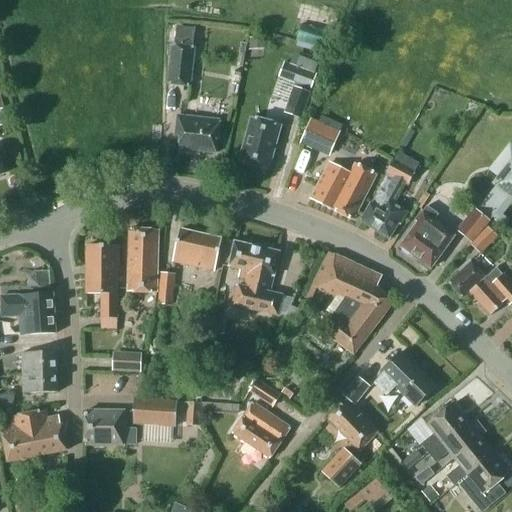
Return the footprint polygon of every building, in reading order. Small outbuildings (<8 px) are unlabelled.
[(295,42),(324,50),(329,32),(300,24),(295,42)] [(249,51),(265,50),(265,38),(248,39),(249,51)] [(190,87),(195,48),(172,45),(167,84),(190,87)] [(295,84),(284,114),(300,120),(317,74),(314,73),(318,64),(294,55),(290,65),(284,62),(278,77),(295,84)] [(217,153),(221,121),(178,116),(175,136),(181,137),(179,152),(191,154),(191,151),(217,153)] [(269,170),(281,125),(252,117),(239,163),(269,170)] [(311,119),(302,140),(331,153),(340,132),(311,119)] [(474,208),(456,231),(471,244),(508,198),(511,201),(511,159),(491,186),(494,188),(476,210),(474,208)] [(409,212),(392,201),(403,184),(406,186),(414,174),(394,162),(386,175),(389,176),(372,204),(372,203),(361,222),(390,239),(399,224),(401,225),(409,212)] [(353,220),(377,174),(356,164),(351,174),(330,163),(313,197),(312,197),(311,199),(353,220)] [(455,235),(435,220),(438,215),(426,207),(423,212),(422,211),(415,221),(418,223),(401,247),(403,248),(404,252),(409,256),(413,256),(431,269),(455,235)] [(488,227),(471,244),(482,254),(498,237),(488,227)] [(134,230),(130,230),(128,271),(127,292),(157,294),(158,273),(159,231),(155,231),(134,230)] [(221,240),(181,230),(174,262),(214,271),(221,240)] [(277,316),(282,296),(270,293),(280,253),(236,243),(230,268),(241,270),(239,278),(247,280),(245,288),(239,286),(234,305),(277,316)] [(88,247),(88,269),(119,270),(119,247),(88,247)] [(313,286),(337,298),(328,311),(334,315),(338,319),(327,334),(354,355),(395,301),(377,288),(382,277),(329,252),(313,286)] [(471,292),(471,293),(486,278),(470,261),(460,271),(460,273),(449,284),(463,299),(471,292)] [(119,270),(88,269),(88,295),(103,295),(103,318),(119,318),(119,270)] [(486,278),(471,293),(492,316),(504,304),(503,304),(505,301),(510,306),(511,304),(511,282),(504,274),(499,279),(493,272),(486,278)] [(175,275),(160,273),(158,305),(172,306),(175,275)] [(21,316),(54,314),(53,294),(0,297),(0,302),(1,319),(21,317),(21,316)] [(294,300),(283,297),(278,316),(287,318),(300,324),(305,314),(291,307),(294,300)] [(21,316),(21,317),(23,336),(56,334),(54,314),(21,316)] [(24,373),(57,373),(57,352),(23,353),(24,373)] [(416,407),(436,387),(402,352),(381,373),(383,375),(374,383),(387,396),(396,387),(416,407)] [(142,354),(113,353),(112,371),(141,373),(142,354)] [(58,393),(57,373),(24,373),(24,394),(58,393)] [(357,377),(342,396),(355,406),(370,387),(357,377)] [(252,395),(272,408),(281,395),(258,380),(256,382),(253,380),(241,397),(247,401),(252,395)] [(289,400),(294,393),(285,387),(280,394),(289,400)] [(177,401),(134,398),(133,425),(175,428),(177,401)] [(187,403),(186,426),(200,426),(201,404),(187,403)] [(202,414),(238,416),(239,406),(203,404),(202,414)] [(270,458),(290,429),(254,404),(234,433),(270,458)] [(328,419),(352,444),(345,450),(344,448),(320,471),(338,490),(363,466),(354,456),(377,434),(360,416),(358,417),(344,404),(328,419)] [(468,422),(453,404),(427,425),(434,434),(421,445),(428,454),(468,422)] [(47,411),(32,414),(40,456),(67,451),(62,426),(61,426),(59,417),(49,419),(47,411)] [(137,430),(125,430),(125,412),(85,412),(86,446),(124,446),(124,445),(136,446),(137,430)] [(40,456),(32,414),(12,417),(14,426),(3,428),(4,438),(8,462),(40,456)] [(449,453),(454,459),(481,438),(468,422),(428,454),(436,463),(449,453)] [(481,438),(454,459),(460,466),(447,477),(454,486),(468,476),(467,475),(493,454),(481,438)] [(495,452),(493,454),(467,475),(468,476),(477,487),(468,494),(474,502),(483,495),(483,496),(511,473),(495,452)] [(417,462),(411,455),(402,462),(408,469),(417,462)] [(354,511),(383,488),(376,480),(344,506),(349,511),(354,511)] [(201,511),(202,511),(178,503),(174,511),(201,511)]
